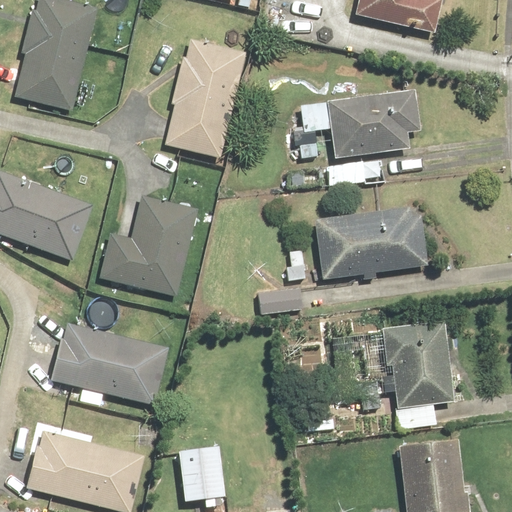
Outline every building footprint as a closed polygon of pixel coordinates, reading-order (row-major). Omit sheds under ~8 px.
[(17,54),(25,56),(14,104),(69,117),(93,11),(43,0),(37,0),(34,16),(26,14),(17,54)] [(354,0),(350,21),(431,39),(439,0),(354,0)] [(168,107),(172,108),(162,150),(218,163),(243,55),(186,42),(182,62),(178,61),(168,107)] [(411,94),(296,109),(300,138),(325,135),(328,160),(316,162),(315,148),(296,151),(302,195),(359,188),(355,161),(407,154),(405,139),(417,137),(411,94)] [(0,176),(0,239),(70,265),(91,210),(0,176)] [(108,233),(96,283),(173,302),(195,214),(137,199),(128,238),(108,233)] [(407,220),(406,211),(311,222),(318,284),(424,272),(418,219),(407,220)] [(303,253),(288,252),(286,283),(301,284),(303,253)] [(254,293),(257,318),(300,313),(298,288),(254,293)] [(452,407),(441,324),(374,333),(380,372),(386,371),(394,433),(435,428),(432,409),(452,407)] [(50,385),(76,391),(72,407),(102,414),(106,399),(151,410),(166,352),(64,327),(50,385)] [(349,360),(331,361),(333,402),(351,401),(349,360)] [(37,433),(22,490),(102,511),(129,511),(143,461),(37,433)] [(463,511),(454,442),(393,450),(401,511),(463,511)] [(213,450),(173,456),(180,507),(220,502),(213,450)]
